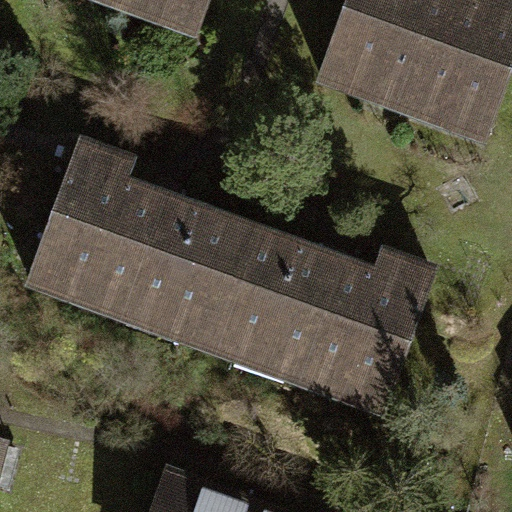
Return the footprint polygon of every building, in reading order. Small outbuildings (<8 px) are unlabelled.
[(137,0),(165,10),(162,17),(195,30),(206,0),(137,0)] [(348,0),(320,77),(353,89),(357,79),(453,114),(449,123),(483,136),(511,57),(511,0),(485,0),(483,7),(464,0),(348,0)] [(178,334),(205,344),(249,227),(121,180),(128,160),(77,142),(26,278),(78,297),(82,287),(182,323),(178,334)] [(373,272),(249,227),(205,344),(235,355),(238,347),(339,384),(336,392),(382,409),(433,271),(380,252),(373,272)] [(278,511),(161,474),(148,511),(278,511)]
